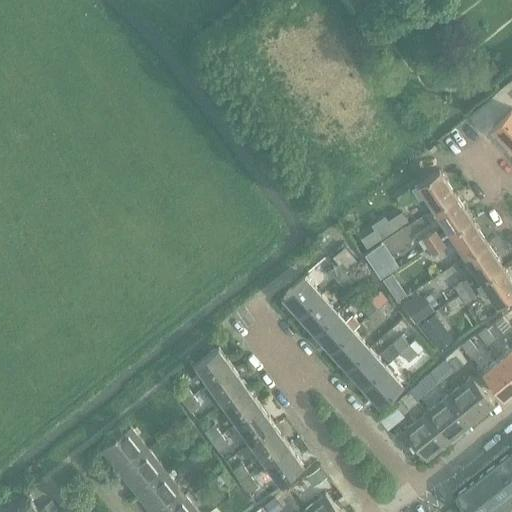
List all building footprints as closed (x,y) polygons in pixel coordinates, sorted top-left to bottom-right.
[(492,125),(511,145),(511,112),(508,108),(492,125)] [(416,183),(432,207),(453,194),(436,169),(416,183)] [(409,187),(397,195),(403,204),(415,196),(409,187)] [(432,207),(448,231),(468,218),(453,194),(432,207)] [(401,211),(389,219),(395,229),(408,220),(401,211)] [(448,231),(463,255),(484,242),(468,218),(448,231)] [(374,229),(361,238),(368,247),(380,239),(374,229)] [(424,236),(429,244),(440,236),(436,229),(424,236)] [(446,245),(440,236),(429,244),(434,253),(446,245)] [(463,255),(479,279),(500,266),(484,242),(463,255)] [(328,271),(336,279),(357,260),(344,245),(332,256),(338,262),(328,271)] [(357,260),(336,279),(345,290),(355,281),(345,271),(358,260),(357,260)] [(511,292),(511,284),(500,266),(479,279),(495,304),(511,292)] [(282,293),(299,312),(320,293),(303,274),(282,293)] [(455,285),(459,292),(471,284),(467,278),(455,285)] [(478,294),(471,284),(459,292),(460,293),(463,297),(464,298),(466,302),(478,294)] [(361,307),(368,315),(387,297),(380,290),(361,307)] [(320,293),(299,312),(315,330),(336,311),(320,293)] [(460,293),(447,302),(450,307),(464,298),(463,297),(460,293)] [(387,297),(368,315),(376,325),(385,317),(378,308),(388,299),(387,297)] [(418,299),(406,307),(416,321),(427,313),(418,299)] [(336,311),(315,330),(331,348),(360,322),(353,313),(344,320),(336,311)] [(433,314),(420,323),(429,336),(442,326),(433,314)] [(495,322),(504,333),(511,327),(502,316),(495,322)] [(360,322),(331,348),(347,366),(368,347),(352,330),(361,322),(360,322)] [(486,327),(479,333),(487,344),(495,338),(486,327)] [(401,334),(392,342),(400,351),(409,343),(401,334)] [(416,337),(400,351),(409,361),(425,347),(416,337)] [(462,344),(470,355),(478,349),(469,338),(462,344)] [(194,363),(208,383),(232,366),(217,346),(194,363)] [(511,346),(498,358),(511,375),(511,346)] [(368,347),(347,366),(363,384),(384,365),(368,347)] [(456,349),(443,359),(444,360),(453,371),(454,372),(466,362),(456,349)] [(501,394),(511,385),(511,375),(498,358),(482,370),(501,394)] [(401,384),(384,365),(363,384),(380,402),(401,384)] [(208,383),(222,402),(246,386),(232,366),(208,383)] [(429,372),(418,381),(419,383),(426,391),(437,382),(429,372)] [(447,394),(470,422),(492,404),(469,375),(447,394)] [(176,392),(182,401),(193,394),(187,385),(176,392)] [(222,402),(236,422),(260,405),(246,386),(222,402)] [(408,391),(391,406),(399,416),(417,402),(408,391)] [(182,401),(190,412),(201,405),(193,394),(182,401)] [(425,411),(448,440),(470,422),(447,394),(425,411)] [(236,422),(250,441),(274,425),(260,405),(236,422)] [(425,458),(448,440),(425,411),(402,429),(425,458)] [(204,431),(210,440),(221,432),(215,423),(204,431)] [(115,438),(101,449),(118,471),(147,448),(130,426),(123,431),(118,424),(109,430),(114,436),(115,438)] [(250,441),(264,461),(287,444),(274,425),(250,441)] [(210,440),(218,451),(229,443),(221,432),(210,440)] [(264,461),(273,473),(270,476),(275,483),(278,481),(302,464),(287,444),(264,461)] [(509,446),(495,456),(511,476),(511,445),(510,447),(509,446)] [(147,448),(118,471),(136,493),(165,470),(147,448)] [(199,448),(189,456),(195,463),(204,455),(199,448)] [(484,468),(476,474),(506,511),(511,506),(511,500),(509,496),(511,494),(511,476),(495,456),(482,466),(484,468)] [(232,470),(238,479),(249,471),(243,462),(232,470)] [(165,470),(136,493),(151,511),(158,511),(183,493),(165,470)] [(238,479),(246,490),(257,482),(249,471),(238,479)] [(457,489),(455,491),(471,511),(489,511),(490,511),(505,511),(506,511),(476,474),(469,480),(467,478),(456,487),(457,489)] [(310,490),(302,479),(288,490),(296,501),(310,490)] [(301,510),(302,511),(340,511),(324,491),(301,510)] [(198,511),(183,493),(158,511),(198,511)] [(274,497),(264,505),(269,511),(276,511),(282,507),(274,497)] [(12,511),(50,511),(57,506),(52,499),(44,506),(43,505),(37,509),(29,499),(12,511)]
